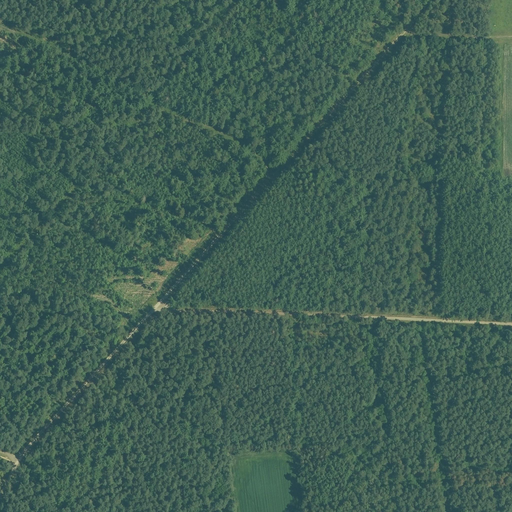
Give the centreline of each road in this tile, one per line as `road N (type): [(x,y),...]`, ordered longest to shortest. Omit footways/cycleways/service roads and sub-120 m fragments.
road 1 (track): [(0,492),(54,414),(431,0)]
road 2 (track): [(511,323),(156,315)]
road 3 (track): [(225,0),(0,267)]
road 4 (track): [(482,322),(477,181),(428,191),(428,209),(408,240),(412,316)]
road 5 (track): [(0,22),(284,164)]
